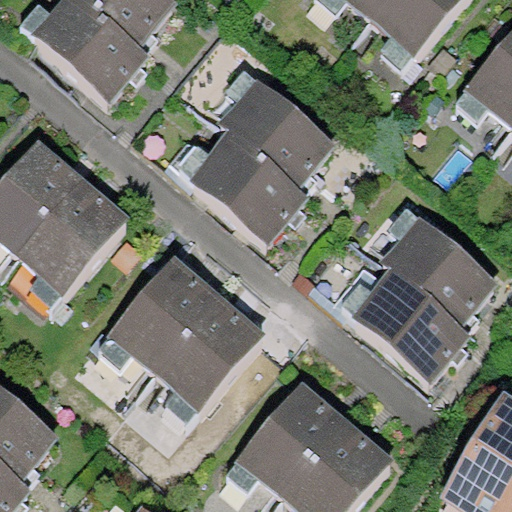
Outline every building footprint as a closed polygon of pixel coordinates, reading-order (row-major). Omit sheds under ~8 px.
[(178,23),(149,0),(72,0),(69,5),(76,10),(145,64),(178,23)] [(408,0),(334,0),(333,2),(375,39),(408,0)] [(480,2),(478,0),(408,0),(375,39),(418,75),(480,2)] [(145,64),(76,10),(39,57),(117,118),(153,70),(145,64)] [(511,68),(474,114),(511,145),(511,68)] [(336,162),(260,102),(227,144),(234,149),(303,204),(336,162)] [(303,204),(234,149),(197,197),(275,258),(310,210),(303,204)] [(84,199),(42,163),(0,211),(0,253),(22,272),(84,199)] [(127,235),(84,199),(22,272),(65,308),(127,235)] [(500,303),(424,244),(391,286),(398,291),(467,345),(500,303)] [(220,316),(177,280),(115,353),(158,389),(220,316)] [(467,345),(398,291),(360,338),(438,399),(474,351),(467,345)] [(263,353),(220,316),(158,389),(201,426),(263,353)] [(61,451),(0,404),(0,471),(28,493),(61,451)] [(284,511),(346,440),(303,404),(241,477),(281,511),(284,511)] [(358,511),(388,476),(346,440),(284,511),(358,511)] [(511,511),(511,443),(466,511),(511,511)] [(28,493),(0,471),(0,511),(24,511),(34,499),(28,493)]
